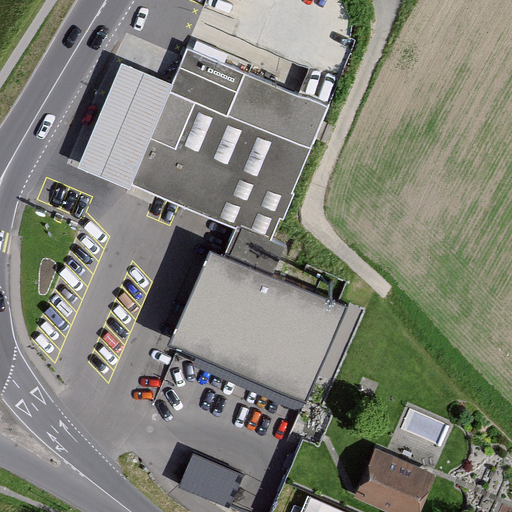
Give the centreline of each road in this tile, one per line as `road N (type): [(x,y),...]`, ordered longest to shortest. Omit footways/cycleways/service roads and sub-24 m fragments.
road 1 (track): [(391,0),(308,217),(385,291)]
road 2 (primary): [(3,171),(107,0)]
road 3 (secondary): [(79,474),(0,362)]
